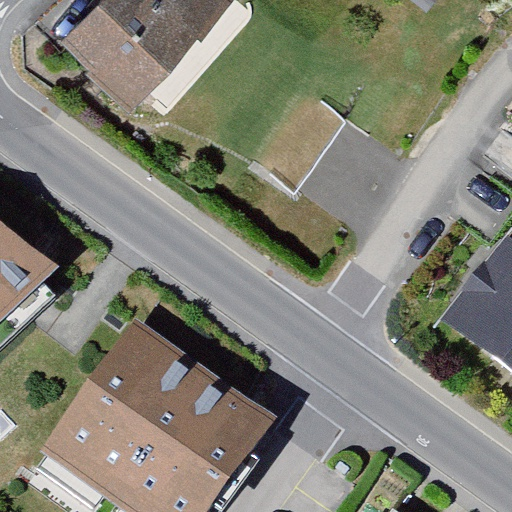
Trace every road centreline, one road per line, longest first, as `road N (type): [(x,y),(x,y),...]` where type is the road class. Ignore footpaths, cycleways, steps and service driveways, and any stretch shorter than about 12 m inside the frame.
road 1 (residential): [(0,118),(307,356)]
road 2 (residential): [(307,356),(511,77)]
road 3 (unclassified): [(511,497),(307,356)]
